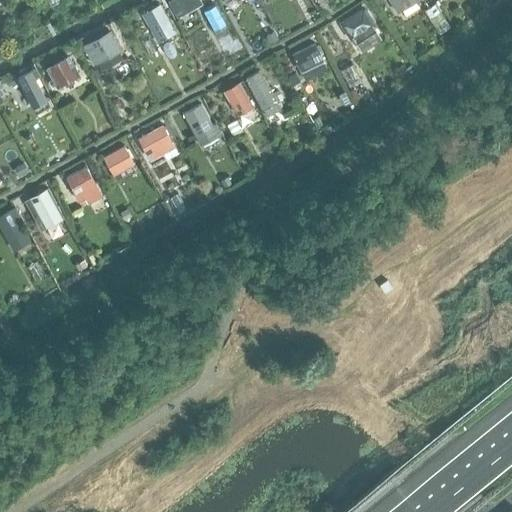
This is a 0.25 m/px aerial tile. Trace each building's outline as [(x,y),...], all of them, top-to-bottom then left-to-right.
[(200,0),(170,0),(169,1),(178,16),(202,2),(200,0)] [(390,0),(397,10),(412,0),(390,0)] [(161,5),(144,15),(159,42),(175,33),(161,5)] [(365,6),(341,21),(352,38),(354,37),(373,24),(376,23),(365,6)] [(110,31),(84,45),(86,48),(88,51),(86,52),(87,53),(89,53),(94,63),(97,61),(118,50),(119,49),(121,48),(119,45),(118,46),(110,31)] [(274,31),(266,35),(270,42),(278,38),(274,31)] [(316,43),(294,53),(302,71),(317,64),(320,71),(328,68),(324,60),(316,43)] [(65,55),(45,66),(56,85),(75,74),(65,55)] [(31,69),(17,77),(33,107),(46,100),(35,77),(37,76),(33,68),(31,69)] [(260,70),(247,77),(268,115),(281,107),(260,70)] [(240,82),(226,90),(240,114),(254,105),(240,82)] [(344,91),(339,93),(345,103),(350,100),(344,91)] [(112,99),(110,103),(113,107),(117,106),(119,102),(117,98),(112,99)] [(184,114),(183,114),(184,117),(185,116),(201,145),(222,134),(216,123),(213,124),(202,104),(184,113),(184,114)] [(163,125),(139,138),(147,153),(161,145),(165,152),(168,158),(178,152),(163,125)] [(124,145),(104,156),(114,173),(132,163),(134,162),(124,145)] [(86,165),(66,176),(76,194),(96,183),(88,168),(89,167),(88,165),(87,166),(86,165)] [(226,177),(220,180),(223,187),(230,183),(226,177)] [(48,188),(30,198),(45,226),(63,217),(48,188)] [(15,207),(0,215),(0,223),(11,242),(27,233),(19,220),(22,219),(15,207)] [(128,209),(121,212),(124,218),(131,215),(128,209)] [(47,248),(42,251),(44,257),(50,254),(47,248)] [(76,264),(79,269),(87,265),(84,259),(76,264)]
